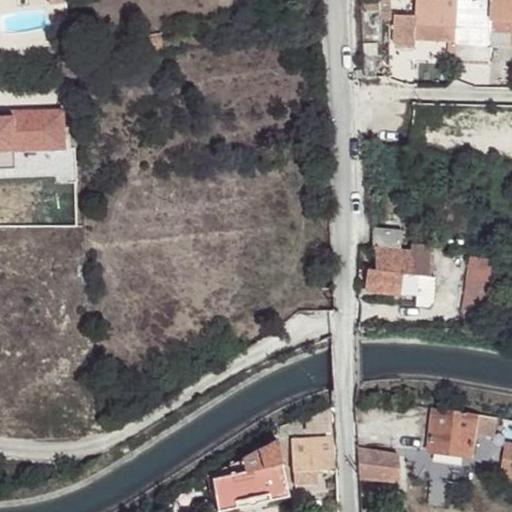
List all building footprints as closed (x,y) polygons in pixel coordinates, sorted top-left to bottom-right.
[(511,0),(424,0),(424,20),(400,19),(400,47),(423,47),(423,41),(455,42),(455,58),(488,59),(489,42),(497,43),(499,18),(511,18),(511,0)] [(158,32),(128,36),(133,60),(161,55),(158,32)] [(0,120),(0,151),(62,151),(62,115),(15,115),(15,120),(0,120)] [(424,276),(428,276),(437,276),(439,243),(426,243),(426,249),(424,276)] [(427,296),(428,276),(424,276),(426,249),(385,248),(384,270),(375,271),(373,295),(427,296)] [(480,281),(504,283),(508,261),(483,257),(480,281)] [(492,318),(496,286),(471,284),(468,315),(492,318)] [(473,453),(477,410),(433,409),(431,452),(473,453)] [(340,473),(338,436),(293,439),(295,476),(319,475),(340,473)] [(273,499),(275,505),(294,502),(282,442),(262,450),(236,468),(233,478),(217,482),(220,511),(235,511),(241,510),(240,502),(273,499)] [(511,445),(503,444),(504,447),(500,474),(511,475),(511,445)] [(401,458),(358,453),(359,484),(376,484),(401,483),(401,458)] [(319,475),(295,476),(295,489),(320,488),(319,475)] [(377,511),(376,484),(359,484),(360,511),(377,511)] [(387,493),(389,508),(426,505),(424,490),(387,493)] [(342,511),(342,497),(314,500),(315,511),(342,511)] [(241,510),(275,505),(273,499),(240,502),(241,510)]
